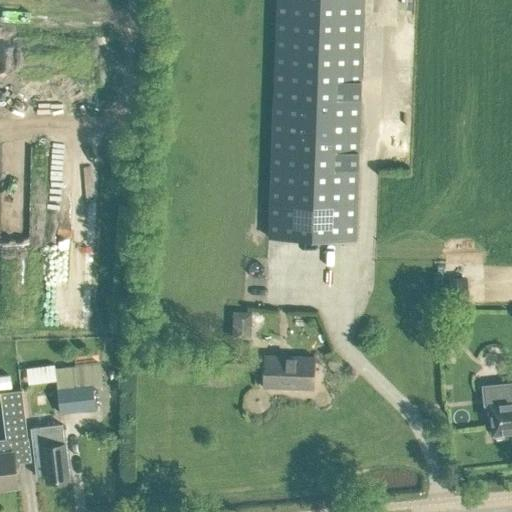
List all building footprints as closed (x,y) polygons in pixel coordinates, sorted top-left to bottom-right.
[(363,0),(277,0),(269,236),(355,240),(363,0)] [(467,276),(449,277),(451,299),(468,297),(467,276)] [(236,332),(253,333),(255,307),(237,306),(236,332)] [(255,308),(256,322),(267,322),(266,307),(255,308)] [(265,355),(264,386),(314,388),(315,356),(265,355)] [(56,380),(57,384),(57,388),(56,388),(59,413),(95,409),(92,385),(102,384),(100,362),(59,367),(55,367),(56,380)] [(56,380),(55,367),(59,367),(59,363),(25,367),(27,384),(56,380)] [(511,382),(483,385),(485,403),(489,403),(492,433),(496,433),(498,437),(507,435),(508,431),(511,431),(511,382)] [(0,392),(0,393),(6,438),(0,439),(0,487),(18,485),(16,463),(31,461),(29,442),(28,442),(22,390),(0,392)] [(60,483),(61,479),(70,478),(63,423),(40,425),(42,445),(46,481),(48,480),(51,484),(60,483)]
